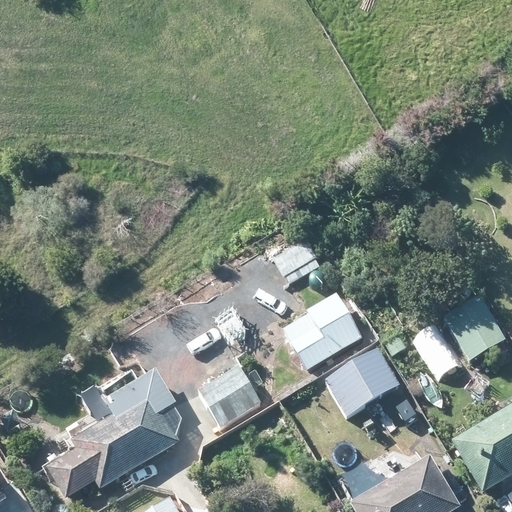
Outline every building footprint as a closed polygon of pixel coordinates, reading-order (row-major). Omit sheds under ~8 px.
[(306,242),(270,261),(284,288),(321,269),(306,242)] [(309,376),(362,344),(339,304),(285,336),(309,376)] [(476,305),(448,322),(475,365),(503,348),(476,305)] [(392,321),(374,332),(391,360),(409,349),(392,321)] [(396,391),(375,357),(328,386),(349,420),(396,391)] [(240,374),(200,397),(220,431),(260,407),(240,374)] [(102,495),(180,447),(162,420),(177,411),(157,379),(108,410),(117,425),(75,450),(80,459),(50,477),(66,504),(96,486),(102,495)] [(10,413),(0,419),(0,431),(5,439),(24,426),(19,419),(37,407),(26,389),(4,403),(10,413)] [(511,413),(455,449),(486,498),(511,481),(511,413)] [(459,511),(428,464),(353,511),(459,511)] [(174,511),(169,503),(153,511),(174,511)]
